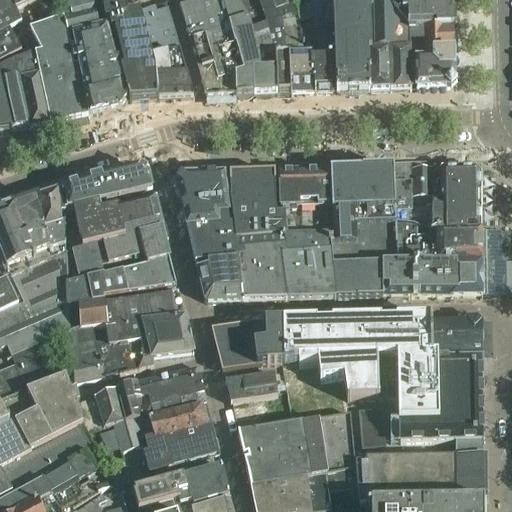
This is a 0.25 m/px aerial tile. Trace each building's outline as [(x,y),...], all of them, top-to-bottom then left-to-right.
[(0,0),(0,38),(10,33),(21,26),(16,13),(15,14),(9,0),(0,0)] [(9,0),(15,14),(16,13),(37,4),(46,0),(9,0)] [(72,21),(65,23),(70,41),(73,59),(78,58),(89,121),(103,118),(101,105),(108,103),(109,109),(123,106),(122,101),(123,101),(123,98),(123,96),(106,31),(99,32),(90,0),(66,0),(64,1),(72,21)] [(118,0),(99,10),(103,26),(108,25),(129,106),(157,105),(156,71),(141,17),(135,0),(118,0)] [(225,8),(222,0),(220,0),(220,1),(215,2),(220,4),(242,80),(235,82),(238,101),(253,100),(251,77),(259,75),(256,45),(250,31),(234,5),(225,8)] [(222,0),(225,8),(234,5),(250,31),(256,45),(259,75),(251,77),(253,100),(278,99),(275,55),(271,55),(266,27),(255,0),(222,0)] [(268,0),(255,0),(266,27),(271,55),(275,55),(278,99),(289,98),(287,61),(283,52),(280,23),(278,24),(274,13),(268,0)] [(268,0),(274,13),(289,7),(286,0),(268,0)] [(313,0),(307,0),(294,5),(298,23),(310,23),(311,34),(300,35),(305,61),(306,74),(314,74),(316,98),(331,98),(329,60),(317,61),(313,0)] [(313,0),(317,61),(329,60),(331,98),(332,98),(332,96),(336,96),(336,98),(370,96),(369,55),(372,55),(372,52),(387,51),(388,95),(390,95),(390,96),(411,95),(410,66),(415,66),(415,67),(432,66),(432,58),(453,58),(453,32),(454,32),(454,31),(406,32),(388,6),(366,6),(366,0),(313,0)] [(366,0),(366,6),(388,6),(406,32),(454,31),(453,0),(366,0)] [(206,102),(238,101),(235,82),(242,80),(220,4),(215,2),(180,11),(206,102)] [(294,5),(289,7),(274,13),(278,24),(280,23),(283,52),(287,61),(289,98),(290,98),(290,99),(315,98),(316,98),(314,74),(306,74),(305,61),(300,35),(298,23),(294,5)] [(156,71),(157,105),(188,104),(191,99),(186,81),(187,81),(166,9),(141,17),(156,71)] [(53,26),(33,33),(40,54),(35,57),(49,130),(52,129),(89,121),(78,58),(73,59),(70,41),(65,23),(53,26)] [(0,65),(21,54),(10,33),(0,38),(0,65)] [(30,59),(17,64),(29,132),(49,130),(35,57),(40,54),(33,33),(30,34),(20,38),(30,59)] [(369,55),(370,96),(388,95),(387,51),(372,52),(372,55),(369,55)] [(453,58),(432,58),(432,66),(415,67),(416,95),(448,94),(454,88),(453,58)] [(15,64),(0,71),(0,87),(10,135),(29,132),(17,64),(15,64)] [(0,87),(0,136),(10,135),(0,87)] [(440,172),(394,173),(397,228),(412,228),(426,234),(426,236),(433,236),(433,235),(481,235),(481,177),(475,171),(440,172)] [(90,185),(67,192),(72,212),(98,208),(99,210),(117,206),(117,203),(152,194),(146,172),(102,182),(90,185)] [(330,176),(330,177),(334,248),(332,248),(332,256),(330,256),(333,305),(335,304),(421,302),(430,302),(482,301),(482,300),(506,300),(505,266),(501,266),(501,236),(481,236),(433,236),(426,236),(426,234),(412,228),(397,228),(394,173),(330,176)] [(285,214),(285,220),(286,240),(285,240),(287,261),(330,256),(332,256),(332,248),(334,248),(330,177),(279,178),(280,214),(285,214)] [(233,227),(235,244),(285,240),(286,240),(285,220),(276,220),(275,178),(230,180),(230,181),(231,205),(233,227)] [(190,247),(195,268),(238,264),(240,283),(244,307),(292,306),(287,261),(285,240),(235,244),(232,227),(230,227),(230,223),(231,223),(231,221),(229,222),(228,211),(230,211),(230,210),(228,210),(227,200),(228,200),(228,199),(226,199),(225,189),(227,188),(227,187),(225,187),(224,181),(224,180),(183,181),(181,181),(176,188),(176,189),(190,247)] [(65,193),(37,202),(51,264),(66,259),(66,258),(69,257),(69,254),(68,213),(72,212),(67,192),(65,193)] [(0,353),(7,351),(11,361),(43,347),(44,348),(68,340),(68,337),(70,336),(69,310),(68,288),(66,288),(66,259),(51,264),(37,202),(0,215),(0,286),(9,283),(20,308),(0,316),(0,353)] [(119,211),(117,206),(99,210),(98,208),(72,212),(68,213),(69,254),(161,232),(155,208),(149,210),(148,204),(119,211)] [(147,271),(170,266),(161,232),(69,254),(69,257),(72,257),(80,285),(80,286),(104,280),(101,270),(144,260),(146,267),(147,269),(147,271)] [(287,261),(292,306),(333,305),(330,256),(287,261)] [(195,268),(196,268),(198,273),(197,273),(204,305),(208,308),(243,307),(240,283),(238,264),(195,268)] [(68,288),(69,310),(104,305),(104,302),(176,291),(170,266),(147,271),(147,269),(104,280),(80,286),(80,285),(68,288)] [(0,316),(20,308),(9,283),(0,286),(0,316)] [(109,308),(112,331),(184,322),(178,297),(109,308)] [(79,311),(80,333),(80,335),(107,332),(104,307),(79,311)] [(482,369),(482,327),(477,322),(428,324),(280,328),(282,366),(284,374),(341,365),(346,401),(347,404),(381,404),(386,404),(386,389),(386,387),(404,387),(404,392),(414,392),(414,404),(399,404),(399,420),(399,447),(424,447),(456,447),(481,447),(483,447),(482,369)] [(74,376),(72,377),(72,380),(75,379),(74,390),(105,383),(154,371),(152,363),(193,358),(184,323),(107,332),(80,335),(80,333),(70,336),(68,337),(68,340),(68,359),(71,371),(74,371),(74,376)] [(267,370),(267,365),(265,328),(212,336),(223,376),(267,370)] [(275,374),(282,374),(284,374),(282,366),(280,328),(265,328),(267,365),(275,365),(275,374)] [(0,407),(32,395),(58,385),(44,348),(43,347),(11,361),(12,363),(16,371),(0,377),(0,407)] [(95,402),(79,407),(76,409),(88,438),(105,433),(106,433),(114,430),(114,431),(137,425),(137,424),(150,421),(151,422),(205,407),(197,373),(117,392),(117,394),(95,402)] [(42,414),(0,434),(0,469),(13,462),(19,461),(83,428),(88,438),(76,409),(79,407),(74,390),(75,379),(72,380),(72,377),(58,385),(32,395),(42,414)] [(274,379),(226,386),(225,386),(231,409),(232,409),(277,401),(277,397),(286,396),(285,388),(283,379),(282,379),(274,380),(274,379)] [(0,434),(42,414),(32,395),(0,407),(0,434)] [(206,408),(205,407),(151,422),(155,442),(163,440),(164,443),(179,439),(212,431),(211,430),(212,430),(206,408)] [(244,464),(353,448),(350,419),(325,424),(325,423),(237,436),(237,437),(238,437),(244,464)] [(137,425),(114,431),(121,457),(143,451),(137,425)] [(0,503),(55,474),(54,472),(90,452),(79,431),(0,473),(0,503)] [(219,459),(212,431),(179,439),(164,443),(163,440),(155,442),(146,444),(149,456),(144,458),(150,478),(219,459)] [(356,475),(355,468),(353,448),(244,464),(250,491),(356,475)] [(0,503),(0,511),(24,511),(40,504),(41,506),(52,501),(77,487),(97,475),(86,456),(67,466),(55,474),(0,503)] [(360,509),(483,507),(483,485),(483,461),(365,463),(365,467),(355,468),(356,475),(357,493),(360,509)] [(179,505),(180,508),(192,506),(193,510),(229,500),(221,470),(134,494),(135,497),(133,498),(137,511),(151,511),(179,504),(179,505)] [(330,511),(329,498),(357,493),(356,475),(250,491),(254,511),(330,511)] [(77,511),(112,491),(109,486),(99,493),(94,484),(80,492),(77,487),(52,501),(41,506),(40,504),(24,511),(77,511)] [(125,511),(137,511),(133,498),(132,495),(121,499),(125,511)] [(98,511),(97,510),(106,505),(102,499),(83,511),(98,511)] [(179,505),(153,511),(231,511),(230,503),(200,511),(193,511),(193,510),(192,506),(180,508),(179,505)]
